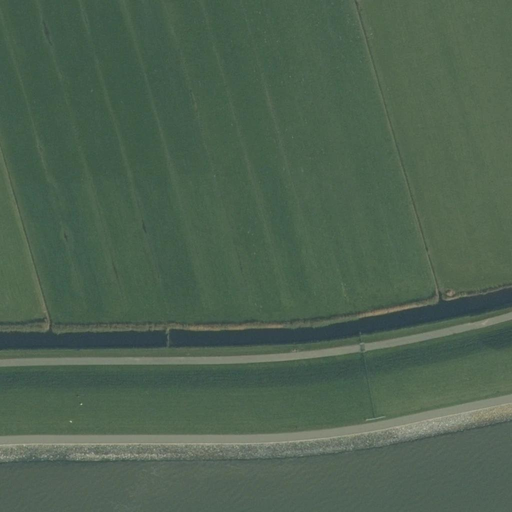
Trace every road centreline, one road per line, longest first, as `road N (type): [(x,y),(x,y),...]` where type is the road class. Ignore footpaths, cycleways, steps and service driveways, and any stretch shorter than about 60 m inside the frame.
road 1 (unclassified): [(0,367),(311,358),(511,320)]
road 2 (unclassified): [(0,448),(304,441),(511,406)]
